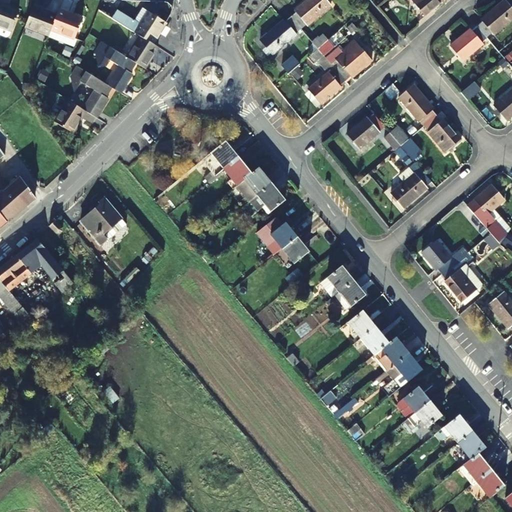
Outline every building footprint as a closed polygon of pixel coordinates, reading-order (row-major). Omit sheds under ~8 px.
[(296,13),(291,17),(301,28),(306,24),(307,25),(330,6),(325,0),(307,0),(295,11),(296,13)] [(411,0),(425,16),(444,0),(411,0)] [(477,27),(487,38),(492,33),(494,35),(511,19),(511,9),(504,1),(482,20),(483,21),(477,27)] [(18,11),(0,3),(0,26),(11,30),(18,11)] [(25,26),(49,35),(56,16),(32,7),(25,26)] [(112,19),(135,33),(140,36),(153,44),(166,23),(149,11),(142,7),(134,21),(120,11),(116,12),(112,19)] [(56,16),(49,35),(49,36),(74,46),(77,39),(74,38),(82,19),(59,10),(56,16)] [(301,28),(291,17),(285,22),(284,20),(261,41),(273,55),(296,35),(294,34),(301,28)] [(481,43),(487,38),(477,27),(471,32),(470,30),(451,47),(463,61),(482,44),(481,43)] [(318,49),(328,40),(323,35),(319,38),(318,37),(312,42),(318,49)] [(140,36),(126,57),(134,62),(144,68),(158,47),(153,44),(140,36)] [(328,40),(318,49),(324,55),(338,43),(332,36),(328,40)] [(120,66),(107,85),(110,86),(120,92),(133,74),(129,71),(134,62),(126,57),(102,41),(94,54),(99,68),(105,66),(109,59),(120,66)] [(504,59),(511,52),(511,41),(511,42),(499,53),(504,59)] [(359,47),(334,68),(345,81),(351,76),(352,78),(372,61),(359,47)] [(324,55),(318,49),(308,57),(313,64),(324,55)] [(299,65),(291,56),(281,65),(289,74),(299,65)] [(511,74),(511,68),(510,66),(504,59),(498,63),(510,76),(511,74)] [(110,86),(107,85),(78,66),(71,78),(74,92),(81,90),(85,84),(95,90),(83,110),(86,111),(95,117),(108,98),(104,96),(110,86)] [(345,81),(334,68),(309,90),(321,104),(341,88),(339,86),(345,81)] [(424,126),(436,116),(431,110),(433,109),(414,87),(400,99),(419,122),(420,121),(424,126)] [(511,91),(495,106),(507,121),(511,116),(511,91)] [(72,132),(86,111),(83,110),(68,100),(54,122),(72,132)] [(200,122),(191,110),(179,120),(184,125),(172,135),(181,147),(188,142),(197,154),(209,144),(204,138),(216,129),(206,117),(200,122)] [(384,126),(374,115),(368,120),(367,118),(347,135),(359,150),(379,132),(378,131),(384,126)] [(441,122),(436,116),(424,126),(445,152),(459,140),(443,120),(441,122)] [(401,146),(408,140),(398,127),(390,134),(401,146)] [(384,138),(395,151),(401,146),(390,134),(384,138)] [(401,146),(407,153),(414,162),(421,155),(408,140),(401,146)] [(208,182),(224,170),(238,158),(225,141),(202,160),(212,172),(204,178),(208,182)] [(407,153),(401,146),(395,151),(401,158),(407,153)] [(251,174),(238,158),(224,170),(231,179),(227,182),(233,189),(251,174)] [(251,174),(233,189),(228,193),(242,209),(257,196),(272,185),(259,168),(251,174)] [(417,175),(411,168),(400,176),(402,178),(400,180),(403,184),(391,194),(403,209),(427,189),(425,187),(431,183),(422,171),(417,175)] [(21,179),(19,176),(0,192),(0,196),(5,193),(21,179)] [(5,193),(19,211),(35,198),(21,179),(5,193)] [(285,201),(272,185),(257,196),(263,203),(271,212),(285,201)] [(491,234),(500,245),(506,237),(488,215),(504,201),(492,186),(467,206),(491,234)] [(19,211),(5,193),(0,196),(0,213),(7,222),(19,211)] [(260,206),(263,203),(257,196),(242,209),(248,216),(260,206)] [(126,224),(104,198),(95,206),(97,208),(80,221),(100,245),(126,224)] [(263,203),(260,206),(268,214),(271,212),(263,203)] [(62,227),(55,221),(49,227),(55,233),(59,235),(62,232),(62,227)] [(282,249),(297,237),(285,223),(271,235),(282,249)] [(37,238),(50,255),(58,248),(45,232),(37,238)] [(494,250),(500,245),(491,234),(485,239),(494,250)] [(309,252),(297,237),(282,249),(294,264),(309,252)] [(5,264),(0,267),(0,280),(9,291),(41,266),(62,293),(74,283),(50,255),(37,238),(5,264)] [(438,269),(443,275),(462,259),(457,253),(451,258),(437,242),(423,254),(436,271),(438,269)] [(211,260),(205,253),(201,256),(207,263),(211,260)] [(462,259),(443,275),(447,280),(445,281),(462,302),(476,290),(460,270),(467,264),(463,258),(462,259)] [(339,293),(354,281),(342,267),(320,284),(331,299),(339,293)] [(302,275),(298,270),(290,276),(294,282),(302,275)] [(32,319),(31,318),(22,308),(9,291),(0,280),(0,297),(21,323),(26,319),(28,321),(32,319)] [(365,295),(354,281),(339,293),(350,308),(365,295)] [(511,330),(511,302),(504,293),(489,305),(508,328),(510,327),(511,330)] [(308,301),(303,295),(297,299),(302,305),(308,301)] [(29,302),(22,308),(31,318),(38,313),(29,302)] [(361,339),(376,327),(362,311),(347,323),(352,329),(345,336),(353,345),(361,339)] [(376,327),(361,339),(374,356),(382,350),(389,344),(376,327)] [(396,338),(389,344),(382,350),(385,355),(380,360),(389,371),(409,354),(396,338)] [(299,362),(293,354),(287,358),(294,366),(299,362)] [(409,354),(389,371),(388,371),(398,385),(406,380),(408,382),(423,370),(409,354)] [(112,402),(118,398),(111,386),(104,390),(112,402)] [(407,420),(430,402),(418,387),(398,403),(403,410),(401,412),(407,420)] [(317,394),(321,399),(326,395),(322,390),(317,394)] [(326,395),(321,399),(327,406),(336,398),(330,391),(326,395)] [(358,402),(355,398),(334,415),(337,418),(348,410),(349,412),(352,410),(351,408),(358,402)] [(442,416),(430,402),(407,420),(401,425),(408,433),(422,421),(427,428),(442,416)] [(450,434),(458,443),(472,431),(459,416),(436,434),(442,440),(450,434)] [(360,428),(357,423),(347,431),(352,436),(360,428)] [(486,448),(472,431),(458,443),(464,452),(460,455),(467,463),(478,454),(486,448)] [(478,454),(467,463),(464,465),(477,482),(491,470),(478,454)] [(505,486),(491,470),(477,482),(490,498),(505,486)] [(404,487),(399,480),(393,485),(398,492),(404,487)]
